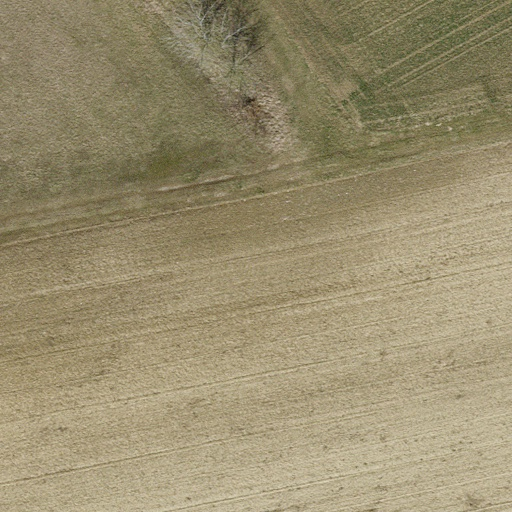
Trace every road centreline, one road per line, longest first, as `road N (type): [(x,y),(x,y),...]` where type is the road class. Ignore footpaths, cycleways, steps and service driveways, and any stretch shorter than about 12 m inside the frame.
road 1 (track): [(0,221),(511,118)]
road 2 (track): [(351,150),(243,0)]
